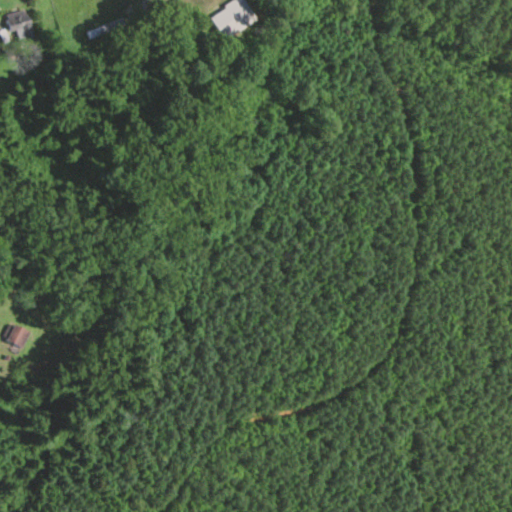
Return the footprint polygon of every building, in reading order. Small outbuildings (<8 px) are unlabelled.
[(256,21),(243,0),(234,0),(208,16),(222,41),(256,21)] [(10,32),(16,30),(21,45),(35,41),(25,9),(5,16),(10,32)] [(89,39),(113,30),(111,24),(87,33),(89,39)] [(300,129),(312,134),(316,124),(305,119),(300,129)] [(22,347),(29,332),(9,322),(2,337),(22,347)]
